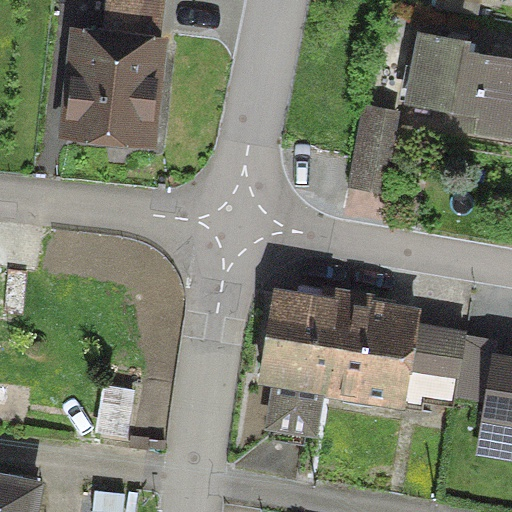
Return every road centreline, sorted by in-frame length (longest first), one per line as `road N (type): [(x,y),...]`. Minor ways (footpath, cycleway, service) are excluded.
road 1 (residential): [(237,223),(511,259)]
road 2 (residential): [(192,483),(237,223)]
road 3 (residential): [(0,199),(237,223)]
road 4 (residential): [(237,223),(280,0)]
road 5 (residential): [(192,483),(0,457)]
road 6 (residential): [(355,511),(192,483)]
